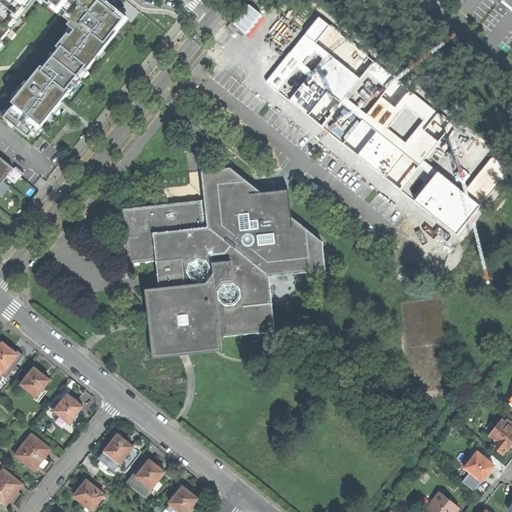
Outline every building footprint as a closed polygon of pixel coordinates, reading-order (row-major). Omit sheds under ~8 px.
[(0,0),(0,43),(11,30),(8,27),(17,16),(26,5),(29,7),(30,6),(27,4),(29,0),(36,0),(42,4),(44,1),(49,5),(51,3),(66,14),(64,17),(70,22),(68,25),(74,30),(70,35),(68,33),(57,47),(59,49),(44,68),(41,66),(12,103),(14,105),(4,118),(29,137),(39,124),(42,126),(61,103),(71,90),(86,71),(117,32),(115,30),(123,20),(120,17),(116,14),(118,11),(103,0),(0,0)] [(0,157),(0,185),(14,168),(0,157)] [(205,201),(209,228),(224,240),(225,253),(239,252),(240,266),(254,264),(269,276),(269,277),(325,271),(322,242),(292,217),(277,219),(277,217),(276,214),(274,211),(272,210),(269,208),(267,208),(265,207),(263,207),(261,193),(231,168),(202,171),(205,201)] [(330,194),(320,185),(313,194),(324,202),(330,194)] [(154,232),(204,228),(201,201),(123,209),(129,261),(156,258),(154,232)] [(204,228),(154,232),(156,258),(158,272),(164,329),(179,342),(275,331),(269,277),(269,276),(254,264),(240,266),(239,252),(225,253),(224,240),(209,228),(204,228)] [(3,241),(5,242),(11,234),(8,231),(3,238),(1,240),(3,241)] [(36,256),(35,255),(28,264),(32,266),(36,260),(38,257),(36,256)] [(0,374),(3,377),(7,373),(9,374),(23,356),(12,348),(11,349),(3,343),(0,346),(0,374)] [(34,368),(22,384),(37,396),(42,399),(48,391),(44,388),(50,381),(42,374),(42,375),(41,374),(34,368)] [(60,404),(55,411),(70,423),(70,422),(75,425),(81,417),(77,415),(83,407),(80,404),(75,401),(67,395),(60,404)] [(51,408),(55,411),(60,404),(56,401),(51,408)] [(503,420),(489,436),(495,441),(492,445),(503,454),(511,444),(511,442),(511,427),(511,425),(511,423),(508,420),(506,423),(503,420)] [(32,434),(15,455),(34,470),(43,459),(51,449),(32,434)] [(118,435),(111,444),(99,458),(114,470),(127,454),(128,455),(134,447),(126,441),(126,442),(118,435)] [(477,452),(465,468),(470,472),(481,481),(488,473),(494,466),(477,452)] [(128,482),(146,496),(152,488),(156,491),(162,483),(159,480),(165,472),(160,468),(158,466),(158,467),(150,460),(142,470),(139,468),(128,482)] [(0,500),(6,505),(15,494),(23,485),(4,470),(0,474),(0,500)] [(481,481),(470,472),(463,482),(474,491),(481,481)] [(81,489),(74,496),(92,511),(105,495),(87,481),(81,489)] [(183,487),(170,503),(181,511),(187,511),(192,507),(199,499),(191,493),(188,491),(183,487)] [(425,509),(428,511),(456,511),(460,508),(439,492),(431,502),(425,509)] [(428,511),(425,509),(431,502),(428,500),(418,511),(428,511)]
